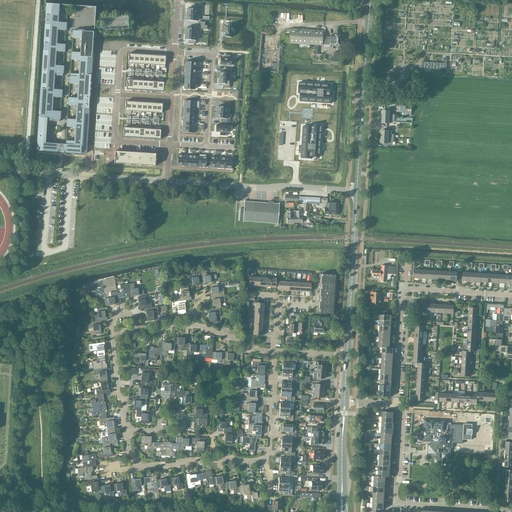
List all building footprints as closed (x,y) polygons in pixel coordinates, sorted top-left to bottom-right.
[(46,4),(37,150),(38,150),(39,150),(40,150),(41,151),(47,151),(48,151),(58,152),(58,151),(60,151),(60,152),(64,152),(64,151),(65,151),(65,152),(86,153),(87,147),(87,145),(87,144),(87,142),(94,32),(73,31),(73,34),(72,38),(73,38),(74,38),(81,39),(80,53),(73,52),(72,52),(71,53),(71,56),(71,60),(72,60),(80,60),(79,74),(72,74),(71,74),(70,74),(70,80),(69,84),(70,84),(71,84),(78,84),(77,98),(70,98),(69,98),(68,101),(68,105),(69,105),(77,106),(76,120),(68,119),(67,119),(67,120),(67,123),(67,127),(75,128),(74,141),(67,141),(66,141),(65,144),(61,144),(57,144),(45,143),(46,126),(46,125),(47,121),(60,122),(60,116),(61,112),(60,112),(59,112),(52,111),(53,97),(60,98),(61,98),(62,98),(62,90),(61,90),(60,90),(53,89),(54,76),(61,76),(62,76),(63,76),(63,70),(64,66),(63,66),(62,66),(55,66),(56,52),(63,52),(64,52),(65,52),(65,48),(65,45),(64,45),(63,44),(56,44),(57,30),(64,31),(65,31),(66,31),(66,30),(66,27),(66,23),(65,23),(58,22),(59,4),(46,4)] [(187,9),(186,15),(197,15),(198,6),(192,6),(191,9),(187,9)] [(222,26),(222,33),(225,33),(225,37),(231,38),(232,24),(226,24),(226,26),(222,26)] [(291,29),(290,44),(293,44),(300,45),(300,47),(310,48),(310,45),(322,46),(322,44),(338,45),(337,51),(342,51),(342,49),(343,49),(343,36),(335,35),(335,36),(331,36),(331,37),(323,37),(323,31),(293,29),(291,29)] [(185,34),(185,40),(189,40),(189,44),(195,44),(196,41),(196,35),(198,35),(185,34)] [(220,59),(220,65),(231,66),(231,62),(234,63),(234,57),(231,56),(225,55),(225,59),(220,59)] [(422,67),(422,69),(439,70),(447,71),(447,63),(442,63),(436,62),(422,62),(422,67)] [(219,72),(219,78),(232,79),(233,73),(230,73),(230,69),(224,69),(224,72),(219,72)] [(219,78),(218,84),(223,84),(223,88),(229,88),(229,85),(230,79),(232,79),(219,78)] [(300,82),(299,93),(301,93),(300,101),(332,103),(333,93),(331,92),(331,85),(300,82)] [(403,89),(403,93),(406,93),(406,94),(412,94),(413,88),(411,88),(411,83),(406,83),(406,89),(403,89)] [(217,106),(217,112),(230,113),(228,113),(228,107),(228,104),(222,103),(221,107),(217,106)] [(217,112),(216,118),(221,119),(220,122),(227,123),(227,119),(230,119),(230,113),(217,112)] [(303,126),(301,158),(312,159),(312,157),(320,157),(322,125),(311,125),(311,127),(303,126)] [(216,126),(215,132),(220,132),(220,136),(226,136),(226,133),(229,133),(229,127),(216,126)] [(395,138),(381,137),(381,143),(384,143),(383,147),(388,147),(388,146),(389,146),(390,146),(390,145),(391,145),(391,144),(392,144),(392,143),(392,142),(393,142),(395,142),(395,138)] [(115,151),(114,164),(126,164),(126,163),(130,163),(130,165),(137,165),(137,164),(141,164),(141,165),(147,166),(148,164),(152,165),(152,166),(155,166),(156,154),(153,153),(153,156),(118,153),(118,151),(115,151)] [(319,207),(322,207),(322,200),(320,200),(320,198),(299,197),(298,203),(319,204),(319,207)] [(322,207),(322,208),(324,208),(339,208),(339,203),(338,203),(338,202),(338,201),(335,201),(334,202),(334,203),(328,203),(327,203),(327,198),(322,198),(322,200),(322,207)] [(269,203),(245,201),(244,209),(243,221),(278,224),(279,204),(272,203),(269,203)] [(339,208),(324,208),(324,214),(334,215),(334,216),(335,216),(336,216),(337,216),(337,215),(338,215),(339,208)] [(296,211),(294,211),(294,223),(302,223),(302,211),(296,211),(296,210),(296,211)] [(397,267),(388,266),(381,266),(381,271),(373,270),(372,277),(380,277),(380,282),(387,282),(387,280),(390,281),(390,274),(396,275),(397,267)] [(206,270),(200,271),(202,285),(205,285),(205,283),(215,282),(214,279),(217,279),(216,275),(214,275),(214,274),(206,275),(206,274),(207,273),(206,270)] [(202,285),(200,271),(194,272),(194,276),(195,276),(196,277),(188,279),(188,280),(186,280),(187,284),(189,283),(190,286),(199,284),(199,286),(202,285)] [(319,287),(320,287),(336,288),(337,275),(321,274),(320,284),(319,284),(319,287)] [(134,283),(128,284),(130,298),(133,298),(133,296),(142,295),(144,295),(144,290),(142,291),(141,287),(134,289),(134,287),(135,287),(134,283)] [(210,294),(210,297),(224,295),(223,289),(220,289),(220,290),(219,291),(218,283),(210,284),(211,294),(210,294)] [(119,292),(116,292),(118,304),(122,304),(121,298),(126,298),(126,299),(130,298),(128,284),(127,284),(120,285),(120,290),(119,292)] [(177,295),(178,302),(186,300),(186,301),(192,300),(191,297),(190,297),(188,287),(181,288),(182,296),(180,296),(180,295),(177,295)] [(318,299),(319,300),(335,300),(336,288),(320,287),(320,297),(318,296),(318,299)] [(118,304),(116,292),(110,293),(110,296),(111,296),(112,298),(104,299),(105,306),(115,305),(115,306),(118,306),(118,304)] [(212,300),(214,309),(220,308),(220,309),(221,308),(220,301),(222,301),(222,302),(225,302),(224,295),(210,297),(211,300),(212,300)] [(138,310),(144,309),(152,308),(151,302),(148,302),(148,303),(146,303),(145,296),(138,297),(139,307),(138,307),(138,310)] [(372,299),(372,304),(375,304),(374,307),(380,307),(380,299),(372,299)] [(186,300),(178,302),(172,302),(173,309),(176,309),(176,307),(177,307),(178,314),(186,313),(185,304),(186,304),(186,301),(186,300)] [(335,300),(319,300),(319,309),(317,309),(317,312),(319,312),(334,313),(335,300)] [(152,308),(144,309),(144,312),(146,312),(147,322),(154,320),(153,313),(155,313),(155,314),(159,313),(158,307),(152,308)] [(93,316),(94,322),(101,321),(107,320),(107,317),(106,317),(104,308),(97,309),(98,316),(96,316),(96,315),(93,316)] [(220,308),(214,309),(206,310),(207,313),(208,313),(209,323),(217,322),(216,315),(217,314),(218,315),(221,315),(220,309),(220,308)] [(490,320),(490,326),(503,327),(503,321),(504,308),(500,308),(499,314),(497,314),(496,320),(490,320)] [(504,308),(503,315),(504,315),(503,321),(505,321),(508,321),(510,322),(510,315),(511,315),(511,308),(509,308),(509,309),(504,308)] [(312,322),(311,325),(314,325),(314,326),(313,332),(323,333),(324,325),(324,321),(319,321),(319,320),(312,319),(312,322)] [(94,322),(87,323),(88,329),(91,329),(91,328),(93,328),(94,335),(101,334),(100,324),(101,324),(101,321),(94,322)] [(298,323),(298,325),(298,328),(296,328),(296,331),(302,332),(302,334),(307,335),(307,328),(304,328),(305,323),(298,323)] [(298,328),(298,325),(290,324),(290,329),(287,329),(286,335),(292,336),(292,333),(296,334),(296,331),(296,328),(298,328)] [(496,333),(496,339),(502,340),(503,333),(502,333),(503,327),(490,326),(490,333),(496,333)] [(175,337),(175,344),(174,345),(175,345),(182,345),(182,347),(181,347),(180,350),(187,351),(187,343),(188,337),(185,336),(185,338),(175,337)] [(494,352),(501,353),(501,346),(502,346),(502,340),(496,339),(489,339),(489,345),(495,346),(494,352)] [(149,353),(148,361),(157,361),(157,357),(158,357),(158,355),(161,355),(162,348),(162,342),(159,342),(158,348),(153,348),(153,347),(149,347),(149,353)] [(162,342),(162,348),(161,355),(168,356),(168,353),(167,352),(167,351),(174,351),(175,345),(174,345),(175,344),(165,343),(165,342),(162,342)] [(91,345),(89,345),(90,351),(92,351),(95,351),(95,350),(96,349),(97,357),(104,356),(105,356),(104,346),(105,346),(104,343),(91,345)] [(190,343),(187,343),(187,351),(186,357),(193,358),(193,354),(192,354),(192,352),(199,353),(200,345),(190,345),(190,343)] [(199,353),(199,358),(203,358),(211,359),(212,352),(213,345),(208,345),(200,345),(199,353)] [(501,346),(501,353),(507,353),(507,359),(511,359),(511,346),(509,347),(509,346),(502,346),(501,346)] [(222,353),(212,352),(211,359),(211,360),(219,360),(219,362),(218,362),(217,365),(224,366),(225,349),(222,348),(222,353)] [(225,349),(224,366),(230,366),(230,363),(229,363),(229,361),(237,361),(237,354),(228,353),(228,352),(225,352),(225,349)] [(148,361),(149,353),(146,352),(146,354),(136,353),(136,361),(143,361),(143,363),(142,363),(142,366),(148,367),(148,361)] [(92,362),(93,369),(107,367),(107,364),(106,364),(104,356),(97,357),(98,359),(99,359),(100,363),(97,363),(97,361),(92,362)] [(283,362),(283,369),(293,370),(293,363),(297,364),(298,360),(289,360),(289,363),(283,362)] [(257,375),(264,376),(264,375),(265,366),(266,366),(266,363),(252,362),(252,369),(255,369),(255,368),(257,368),(257,375)] [(317,372),(325,372),(326,366),(322,366),(322,362),(315,362),(315,365),(318,365),(317,369),(314,369),(314,371),(317,372)] [(99,374),(100,381),(108,380),(106,371),(108,371),(107,367),(93,369),(94,376),(98,376),(97,375),(99,374)] [(288,377),(288,380),(296,380),(296,377),(292,377),(293,370),(283,369),(282,376),(288,377)] [(133,381),(132,385),(139,386),(153,386),(156,387),(156,380),(154,380),(150,380),(150,381),(149,381),(149,373),(146,373),(142,373),(141,382),(140,382),(133,381)] [(251,379),(251,387),(257,388),(265,388),(265,384),(264,384),(265,376),(264,375),(264,376),(257,375),(257,378),(256,378),(256,379),(251,379)] [(96,388),(97,395),(103,394),(111,393),(110,390),(109,390),(108,380),(100,381),(101,389),(99,389),(99,388),(96,388)] [(282,382),(281,389),(291,390),(292,383),(296,384),(296,380),(288,380),(288,383),(282,382)] [(165,398),(170,398),(170,384),(162,384),(162,388),(164,388),(164,391),(160,391),(161,389),(157,389),(157,396),(165,397),(165,398)] [(170,384),(170,398),(174,398),(174,397),(182,398),(183,391),(180,391),(180,392),(176,392),(176,389),(178,389),(179,385),(170,384)] [(141,389),(140,398),(147,398),(147,399),(148,399),(148,391),(150,392),(150,393),(153,393),(153,386),(139,386),(139,388),(141,389)] [(242,393),(241,399),(257,400),(258,397),(256,397),(257,388),(251,387),(249,387),(249,394),(247,394),(247,393),(242,393)] [(281,389),(281,396),(287,397),(287,400),(292,400),(295,400),(295,397),(292,397),(293,390),(291,390),(281,389)] [(183,391),(182,398),(182,405),(185,405),(185,404),(194,405),(195,397),(188,397),(188,395),(189,395),(189,392),(183,391)] [(91,400),(92,408),(106,406),(105,402),(104,402),(103,394),(97,395),(96,395),(97,398),(98,398),(99,401),(96,401),(95,399),(91,400)] [(134,410),(137,411),(141,411),(141,404),(143,404),(143,405),(147,405),(147,399),(147,398),(140,398),(133,398),(133,401),(134,401),(134,410)] [(241,399),(241,406),(246,406),(246,405),(248,405),(248,413),(255,413),(256,403),(257,403),(257,400),(241,399)] [(280,402),(280,409),(290,410),(290,403),(292,403),(294,404),(295,400),(287,400),(286,403),(280,402)] [(99,417),(100,420),(107,419),(106,410),(107,410),(106,406),(92,408),(93,416),(98,416),(98,413),(100,413),(101,417),(99,417)] [(193,415),(193,419),(207,420),(208,413),(204,413),(204,414),(202,413),(203,406),(195,406),(195,415),(193,415)] [(278,412),(278,416),(279,416),(285,417),(285,420),(292,420),(293,420),(293,417),(293,415),(290,415),(290,410),(280,409),(280,412),(278,412)] [(141,411),(137,411),(136,417),(139,417),(140,416),(141,416),(141,424),(148,424),(149,414),(150,414),(151,411),(149,411),(141,411)] [(249,417),(248,425),(262,426),(263,422),(262,413),(261,413),(255,413),(255,416),(253,416),(253,417),(249,417)] [(308,424),(310,424),(316,424),(316,422),(322,422),(322,419),(323,418),(323,417),(322,416),(309,415),(308,424)] [(100,420),(99,420),(100,426),(101,426),(105,425),(104,424),(106,424),(107,431),(115,430),(113,421),(115,421),(114,418),(107,419),(100,420)] [(193,419),(193,422),(193,431),(200,431),(201,428),(199,428),(199,425),(202,425),(202,427),(207,427),(207,420),(193,419)] [(218,428),(217,431),(224,432),(231,432),(232,426),(227,425),(227,419),(220,419),(219,428),(218,428)] [(423,433),(423,438),(423,441),(428,442),(431,442),(430,445),(428,444),(428,453),(428,455),(433,456),(432,465),(443,466),(443,459),(450,460),(451,452),(451,451),(444,451),(444,448),(451,448),(453,448),(453,443),(463,444),(463,439),(472,440),(472,435),(473,429),(472,429),(472,424),(464,424),(464,425),(453,425),(446,425),(446,424),(447,420),(443,420),(438,420),(433,420),(428,419),(427,419),(424,419),(424,423),(424,428),(424,433),(423,433)] [(288,432),(288,435),(297,436),(297,432),(292,432),(293,425),(283,424),(283,426),(281,426),(281,431),(282,431),(282,432),(288,432)] [(248,425),(248,433),(252,434),(253,435),(253,438),(257,438),(256,438),(261,439),(261,430),(263,430),(264,429),(264,426),(262,426),(248,425)] [(311,434),(311,437),(313,437),(324,438),(324,437),(325,432),(322,432),(322,431),(321,431),(321,432),(318,431),(318,428),(311,428),(311,434)] [(103,438),(101,439),(102,445),(110,444),(118,443),(117,440),(116,440),(115,430),(107,431),(108,439),(106,439),(106,438),(103,438)] [(224,432),(224,435),(225,435),(224,445),(228,445),(232,445),(232,438),(234,438),(237,439),(238,437),(238,434),(238,432),(231,432),(224,432)] [(154,449),(154,442),(155,435),(151,435),(151,437),(142,436),(141,444),(148,444),(148,446),(147,446),(147,449),(154,449)] [(282,443),(281,445),(292,445),(292,438),(296,439),(297,436),(288,435),(288,438),(282,437),(282,438),(280,438),(280,443),(282,443)] [(179,437),(179,444),(178,451),(185,451),(185,448),(184,448),(184,446),(192,447),(192,446),(192,444),(191,444),(192,439),(182,439),(183,437),(179,437)] [(257,438),(253,438),(243,437),(242,437),(242,446),(246,446),(247,444),(249,444),(249,446),(249,448),(248,448),(248,450),(255,451),(255,446),(255,442),(256,442),(256,438),(257,438)] [(324,438),(313,437),(313,441),(311,440),(310,446),(317,446),(317,443),(320,444),(321,444),(322,444),(324,444),(324,439),(324,438)] [(192,438),(192,439),(191,444),(192,444),(195,445),(195,444),(197,444),(196,451),(204,452),(204,446),(204,442),(206,442),(206,439),(192,438)] [(157,456),(166,456),(167,442),(162,442),(162,443),(154,442),(154,449),(157,450),(157,448),(160,448),(160,451),(158,451),(157,456)] [(167,442),(166,456),(174,457),(174,452),(172,452),(172,449),(176,450),(176,451),(178,451),(179,444),(171,443),(171,442),(167,442)] [(110,444),(102,445),(103,452),(102,452),(102,451),(98,452),(98,453),(99,456),(99,458),(113,456),(113,453),(111,453),(110,444)] [(287,453),(287,455),(295,456),(295,453),(291,453),(292,445),(281,445),(281,452),(287,453)] [(314,453),(313,459),(323,460),(324,451),(319,451),(319,448),(312,447),(311,451),(314,451),(314,452),(313,452),(313,453),(314,453)] [(95,454),(82,455),(83,464),(83,468),(91,467),(96,466),(95,458),(96,458),(96,455),(95,454)] [(279,458),(279,463),(280,463),(280,465),(290,466),(291,461),(295,461),(295,459),(295,456),(291,456),(287,455),(287,458),(281,458),(279,458)] [(307,473),(307,476),(318,477),(318,474),(320,474),(321,472),(322,472),(322,471),(323,471),(323,466),(322,466),(320,465),(320,464),(319,464),(319,466),(313,465),(313,473),(312,473),(307,473)] [(286,472),(285,475),(294,476),(294,473),(290,472),(290,466),(280,465),(280,472),(286,472)] [(83,468),(77,469),(79,477),(83,476),(83,474),(86,474),(86,477),(85,478),(85,480),(97,479),(97,475),(92,476),(91,471),(92,471),(91,467),(83,468)] [(207,472),(199,474),(200,481),(203,480),(203,482),(205,482),(205,486),(214,485),(213,478),(212,471),(207,471),(207,472)] [(189,474),(186,474),(188,488),(195,487),(193,482),(200,481),(199,474),(190,475),(189,474)] [(143,478),(144,485),(145,485),(148,484),(147,483),(151,483),(151,485),(149,486),(150,490),(158,489),(158,488),(157,480),(156,475),(152,476),(152,477),(143,478)] [(179,477),(169,478),(170,486),(177,485),(178,486),(176,487),(177,490),(183,489),(181,475),(178,476),(179,477)] [(222,476),(213,478),(214,485),(221,484),(221,486),(220,486),(220,489),(227,489),(226,482),(225,475),(222,475),(222,476)] [(279,478),(279,485),(289,486),(289,479),(294,479),(294,476),(285,475),(285,478),(279,478)] [(166,479),(157,480),(158,488),(165,487),(165,488),(164,488),(164,492),(171,491),(170,486),(169,478),(169,477),(166,477),(166,479)] [(99,478),(92,479),(85,480),(86,487),(89,486),(89,485),(91,485),(92,492),(99,491),(98,482),(99,481),(99,478)] [(134,478),(131,479),(133,492),(133,494),(139,493),(139,492),(139,488),(138,488),(137,487),(145,486),(145,485),(144,485),(143,478),(134,480),(134,478)] [(307,478),(307,481),(308,481),(308,486),(312,487),(311,490),(317,491),(317,493),(318,493),(318,492),(320,492),(321,492),(321,491),(322,487),(321,487),(321,484),(320,484),(320,482),(319,482),(318,482),(318,479),(307,478)] [(234,494),(240,493),(239,486),(238,479),(235,479),(235,481),(226,482),(227,489),(227,490),(228,489),(234,489),(234,490),(233,490),(234,494)] [(122,483),(113,484),(114,492),(121,491),(121,492),(120,493),(121,496),(127,495),(125,481),(122,482),(122,483)] [(114,492),(113,484),(113,483),(109,484),(110,485),(100,486),(101,494),(108,493),(109,494),(108,494),(108,498),(115,497),(114,492)] [(240,493),(240,495),(247,493),(248,495),(247,495),(247,499),(251,498),(252,501),(253,502),(254,501),(253,499),(258,499),(257,492),(254,493),(252,483),(248,483),(248,485),(239,486),(240,493)] [(289,486),(279,485),(278,492),(284,492),(284,495),(293,496),(293,493),(289,492),(289,486)] [(267,511),(274,511),(278,511),(279,510),(281,510),(281,502),(273,501),(272,505),(268,505),(267,511)]
